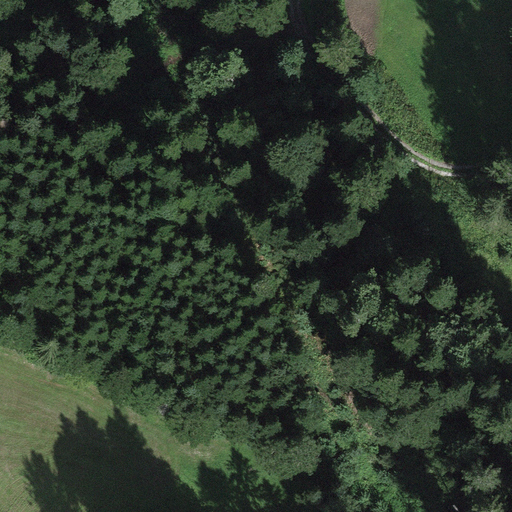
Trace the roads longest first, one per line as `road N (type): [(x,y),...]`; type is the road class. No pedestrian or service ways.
road 1 (track): [(293,0),(313,50),(389,141),(430,165),(464,170),(511,152)]
road 2 (track): [(153,70),(222,40),(293,40),(313,50)]
